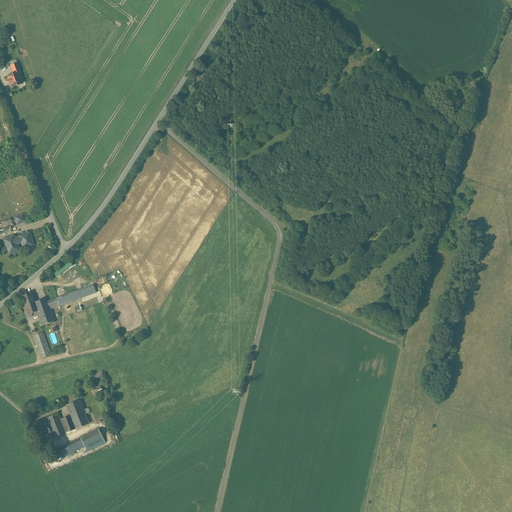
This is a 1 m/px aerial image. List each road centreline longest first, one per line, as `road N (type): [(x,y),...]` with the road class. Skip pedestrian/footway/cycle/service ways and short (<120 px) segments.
road 1 (unclassified): [(157,122),(272,221),(278,236),(216,511)]
road 2 (unclassified): [(65,249),(0,79)]
road 3 (track): [(511,425),(428,401),(420,381),(434,315)]
road 4 (unclassified): [(65,249),(157,122)]
road 5 (unclassified): [(157,122),(234,0)]
